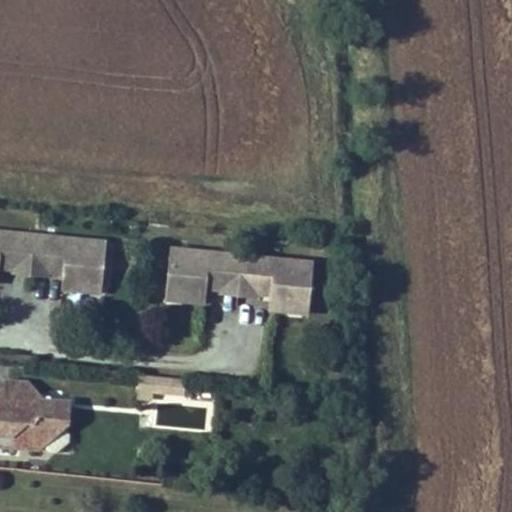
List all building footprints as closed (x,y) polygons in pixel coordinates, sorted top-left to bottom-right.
[(34,235),(0,231),(0,254),(13,256),(12,264),(31,266),(34,235)] [(100,293),(105,242),(34,235),(31,266),(50,268),(51,259),(64,261),(62,273),(61,289),(100,293)] [(241,256),(170,249),(165,300),(204,303),(205,288),(207,275),(220,277),(219,285),(238,287),(241,256)] [(13,256),(0,254),(0,267),(30,270),(31,266),(12,264),(13,256)] [(307,314),(312,262),(241,256),(238,287),(257,288),(258,280),(271,282),(270,294),(268,310),(307,314)] [(62,273),(64,261),(51,259),(50,268),(31,266),(30,270),(62,273)] [(220,277),(207,275),(205,288),(238,291),(238,287),(219,285),(220,277)] [(270,294),(271,282),(258,280),(257,288),(238,287),(238,291),(270,294)] [(153,392),(155,377),(139,375),(137,399),(152,400),(153,392)] [(184,395),(185,380),(155,377),(153,392),(184,395)] [(44,447),(66,429),(69,426),(71,402),(43,400),(32,409),(6,378),(0,383),(0,445),(42,449),(44,447)] [(43,400),(27,380),(6,378),(32,409),(43,400)] [(57,453),(69,442),(70,435),(66,429),(44,447),(49,453),(57,453)]
